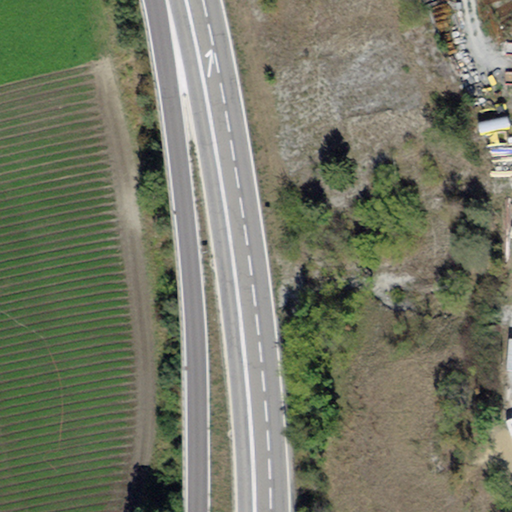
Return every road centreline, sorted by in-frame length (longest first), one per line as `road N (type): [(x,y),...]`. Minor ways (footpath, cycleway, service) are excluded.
road 1 (primary): [(194,0),(249,312),(263,511)]
road 2 (primary): [(153,0),(190,260),(197,511)]
